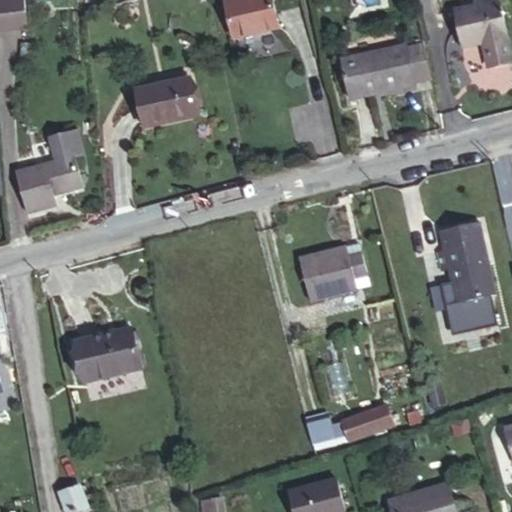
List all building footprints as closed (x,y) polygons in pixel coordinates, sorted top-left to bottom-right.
[(13,0),(0,0),(0,15),(14,15),(13,0)] [(233,0),(227,1),(234,36),(277,27),(272,0),(233,0)] [(454,11),(462,47),(483,43),(488,42),(494,66),(511,61),(511,54),(500,1),(454,11)] [(483,43),(489,67),(494,66),(488,42),(483,43)] [(342,61),(350,99),(416,85),(416,82),(431,79),(424,45),(408,49),(408,46),(342,61)] [(136,91),(144,127),(199,115),(191,79),(136,91)] [(17,173),(28,214),(57,206),(55,196),(54,192),(59,190),(60,194),(84,188),(75,158),(85,155),(79,131),(50,139),(57,162),(17,173)] [(450,269),(457,304),(496,295),(480,223),(441,232),(445,251),(438,253),(442,271),(450,269)] [(342,266),(340,256),(296,266),(304,309),(349,297),(347,288),(359,285),(354,263),(342,266)] [(134,362),(132,352),(127,321),(66,331),(73,372),(134,362)] [(428,389),(416,393),(423,416),(434,412),(428,389)] [(386,411),(340,423),(346,448),(393,435),(386,411)] [(307,419),(312,444),(335,439),(329,414),(307,419)] [(458,511),(450,479),(393,493),(397,511),(458,511)] [(340,511),(334,481),(281,493),(285,511),(340,511)] [(83,511),(78,494),(62,497),(64,511),(83,511)] [(211,511),(209,500),(192,502),(193,511),(211,511)]
